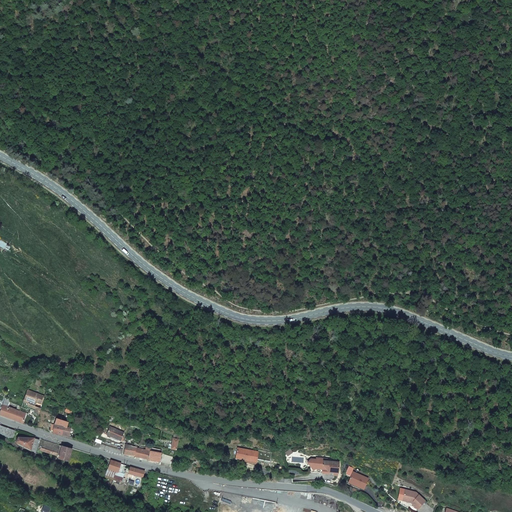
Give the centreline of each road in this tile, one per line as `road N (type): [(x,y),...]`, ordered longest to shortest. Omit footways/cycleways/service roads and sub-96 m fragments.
road 1 (secondary): [(0,156),(54,187),(180,291),(232,315),(259,321),(375,307),(511,356)]
road 2 (tertiary): [(0,419),(184,474),(323,489),(373,511)]
